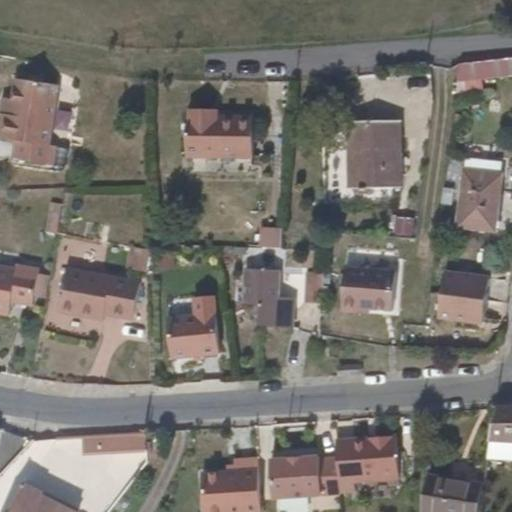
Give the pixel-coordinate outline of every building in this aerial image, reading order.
[(495,73),(511,73),(511,56),(495,57),(495,73)] [(21,125),(10,124),(7,147),(26,150),(26,167),(61,172),(63,154),(57,153),(65,90),(25,86),(23,110),(21,125)] [(12,108),(10,124),(21,125),(23,110),(12,108)] [(197,125),(226,124),(226,117),(196,116),(197,125)] [(262,124),(226,124),(197,125),(197,168),(264,168),(262,124)] [(403,131),(359,133),(362,197),(407,194),(403,131)] [(510,183),(476,180),(471,234),(506,236),(510,183)] [(56,236),(69,238),(74,211),(61,209),(56,236)] [(147,271),(151,249),(131,246),(127,268),(147,271)] [(70,319),(106,326),(107,319),(121,321),(145,326),(152,288),(79,271),(70,319)] [(24,302),(44,305),(49,276),(24,272),(24,277),(0,272),(0,316),(21,320),(22,311),(24,302)] [(277,334),(298,338),(300,308),(287,306),(287,276),(250,273),(249,314),(262,315),(262,333),(277,334)] [(406,280),(355,275),(351,319),(369,321),(369,316),(402,319),(406,280)] [(334,310),(337,279),(317,278),(314,309),(334,310)] [(488,332),(492,289),(447,285),(444,328),(488,332)] [(42,314),(44,305),(24,302),(22,311),(42,314)] [(107,319),(106,326),(119,329),(121,321),(107,319)] [(232,363),(231,322),(181,323),(182,364),(232,363)] [(511,415),(506,416),(498,468),(511,470),(511,415)] [(401,451),(341,452),(342,467),(344,502),(359,502),(359,492),(402,492),(401,451)] [(344,502),(342,467),(325,467),(325,462),(274,464),(276,508),(344,506),(344,502)] [(264,511),(262,473),(206,477),(208,511),(264,511)] [(489,511),(493,492),(438,480),(432,511),(489,511)] [(57,511),(50,507),(52,503),(35,492),(23,511),(57,511)]
